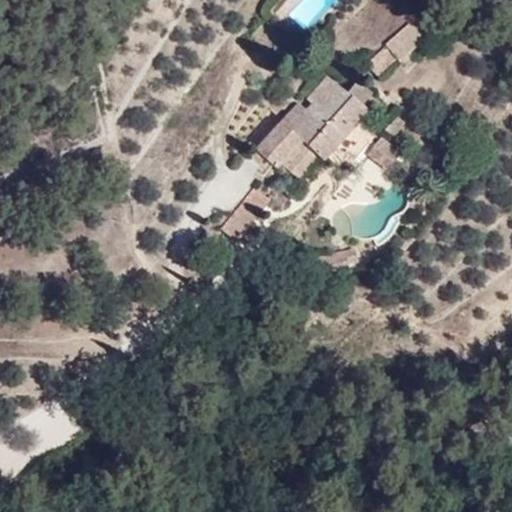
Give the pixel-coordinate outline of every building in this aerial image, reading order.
[(305,45),(289,28),(285,32),(268,15),(250,31),(269,51),(272,48),(287,63),(305,45)] [(404,20),(391,32),(407,48),(419,36),(404,20)] [(407,48),(391,32),(378,45),(394,60),(407,48)] [(322,163),(367,116),(328,77),(308,97),(315,106),(306,115),(290,133),(300,141),(280,160),(296,177),(317,157),(322,163)] [(345,94),(359,107),(369,98),(355,84),(345,94)] [(280,160),(272,152),(290,133),(306,115),(296,105),(255,149),(274,167),(280,160)] [(272,152),(280,160),(300,141),(290,133),(272,152)] [(233,234),(268,200),(253,183),(219,218),(233,234)] [(314,259),(319,280),(347,273),(345,266),(355,263),(352,249),(314,259)]
